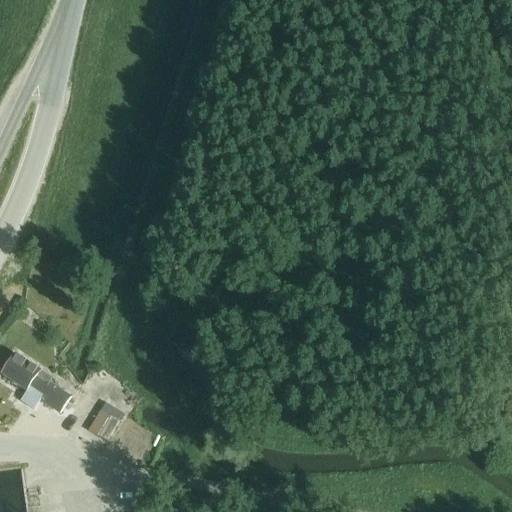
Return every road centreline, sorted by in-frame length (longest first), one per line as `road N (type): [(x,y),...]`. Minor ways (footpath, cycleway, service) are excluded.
road 1 (unclassified): [(71,7),(40,148),(0,239)]
road 2 (unclassified): [(0,150),(71,7)]
road 3 (unclassified): [(0,449),(151,478)]
